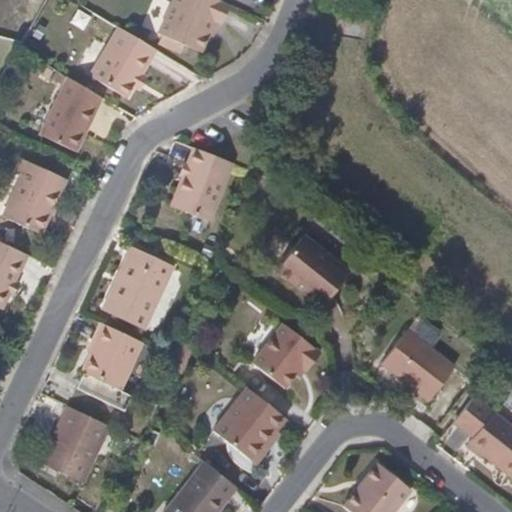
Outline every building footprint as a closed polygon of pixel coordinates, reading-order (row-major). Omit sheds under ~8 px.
[(228,0),(168,0),(158,26),(202,44),(215,13),(222,16),(228,0)] [(165,48),(129,27),(100,76),(136,97),(144,84),(146,85),(160,62),(158,61),(165,48)] [(74,144),(106,91),(72,71),(40,126),(74,144)] [(209,218),(235,159),(195,142),(176,185),(180,186),(173,202),(209,218)] [(68,174),(24,153),(17,169),(23,172),(6,210),(44,228),(68,174)] [(350,268),(304,232),(273,270),(322,306),(350,268)] [(27,261),(32,250),(0,235),(0,302),(10,308),(32,263),(27,261)] [(151,327),(180,264),(141,246),(136,257),(133,255),(108,307),(151,327)] [(142,336),(104,318),(95,337),(98,339),(85,367),(86,367),(79,383),(123,404),(131,388),(120,383),(142,336)] [(316,351),(279,321),(247,363),(280,387),(293,371),(305,365),(316,351)] [(454,362),(405,324),(380,357),(427,397),(454,362)] [(273,433),(286,416),(247,386),(213,431),(249,457),(269,431),(273,433)] [(511,422),(474,393),(454,419),(476,435),(469,444),(484,456),(486,453),(511,473),(511,422)] [(107,417),(67,398),(42,454),(82,474),(107,417)] [(391,511),(409,490),(375,463),(341,506),(349,511),(391,511)] [(217,511),(227,499),(193,473),(163,511),(217,511)]
